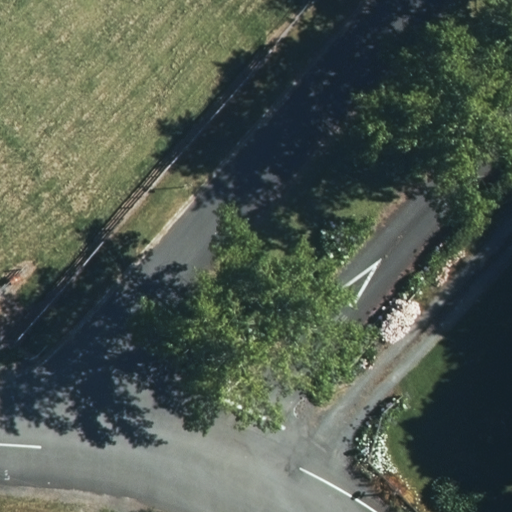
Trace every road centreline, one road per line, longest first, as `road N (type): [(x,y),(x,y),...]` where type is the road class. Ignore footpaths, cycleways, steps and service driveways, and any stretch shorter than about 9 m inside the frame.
road 1 (unclassified): [(88,442),(103,374),(165,280),(414,0)]
road 2 (unclassified): [(511,124),(255,411),(221,475)]
road 3 (unclassified): [(221,475),(88,442)]
